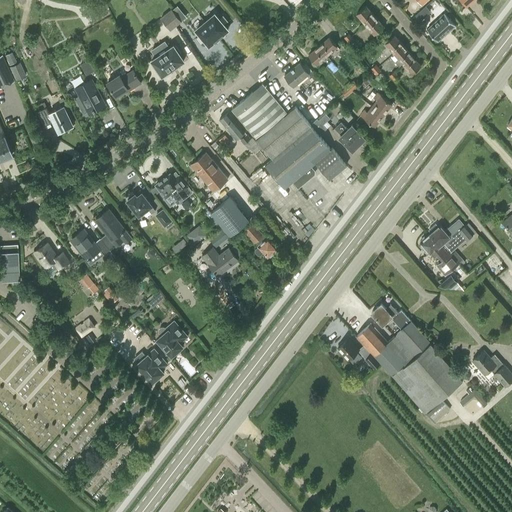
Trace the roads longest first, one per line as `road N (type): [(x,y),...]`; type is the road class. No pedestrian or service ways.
road 1 (unclassified): [(114,511),(507,0)]
road 2 (secondary): [(139,511),(511,26)]
road 3 (unclassified): [(163,511),(511,62)]
road 4 (tertiary): [(0,209),(153,137),(326,0)]
road 5 (residential): [(396,130),(443,66),(384,0)]
road 6 (unknown): [(427,171),(511,274)]
